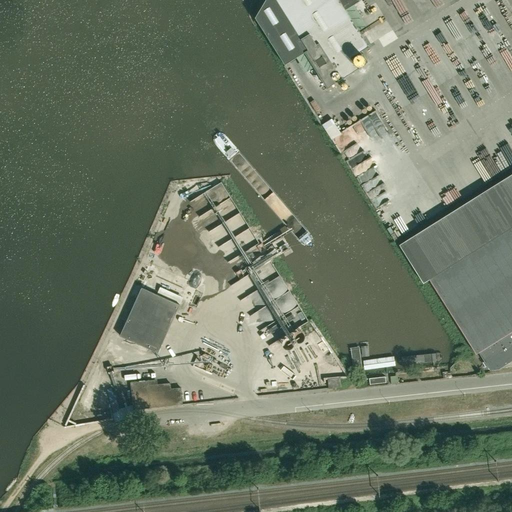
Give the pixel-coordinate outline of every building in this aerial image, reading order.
[(265,0),(255,18),(285,65),(305,52),(327,87),(336,82),(331,74),(337,70),(343,78),(367,63),(361,53),(359,55),(358,53),(369,46),(346,10),(360,2),(358,0),(265,0)] [(359,88),(367,107),(377,103),(368,84),(359,88)] [(511,174),(398,246),(423,284),(429,280),(476,354),(479,353),(490,371),(499,370),(511,361),(511,174)] [(245,244),(249,241),(253,247),(262,241),(244,212),(230,220),(245,244)] [(227,242),(235,261),(246,256),(238,237),(227,242)] [(151,283),(157,269),(146,265),(140,279),(151,283)] [(159,352),(164,341),(180,304),(142,287),(120,335),(159,352)] [(358,343),(357,346),(348,348),(342,360),(354,380),(355,389),(481,375),(464,347),(457,348),(451,363),(441,364),(440,352),(369,360),(365,343),(365,339),(358,339),(358,343)] [(328,380),(329,388),(341,387),(340,379),(328,380)] [(133,409),(182,404),(180,387),(171,388),(170,383),(155,384),(154,380),(131,383),(133,409)]
